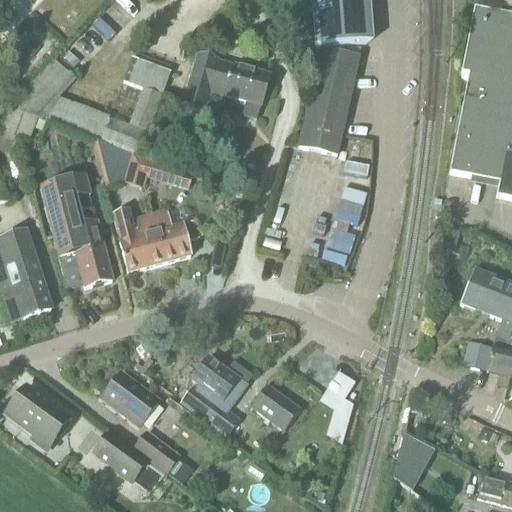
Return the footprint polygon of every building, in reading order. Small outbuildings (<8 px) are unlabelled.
[(0,0),(0,10),(9,0),(0,0)] [(311,0),(315,48),(362,45),(358,0),(311,0)] [(511,8),(511,0),(503,0),(502,7),(511,8)] [(511,17),(472,10),(460,76),(467,77),(449,177),(498,186),(496,200),(511,203),(511,17)] [(255,36),(242,31),(237,46),(250,51),(255,36)] [(358,60),(319,52),(297,150),(337,159),(358,60)] [(196,58),(189,83),(181,113),(202,119),(209,96),(247,107),(245,115),(257,119),(269,79),(196,58)] [(27,90),(9,109),(12,112),(38,120),(48,124),(117,150),(130,155),(139,158),(169,76),(169,75),(131,60),(122,84),(142,92),(129,127),(62,102),(58,101),(74,83),(72,81),(78,74),(64,62),(58,68),(52,63),(27,90)] [(130,155),(122,186),(144,192),(146,181),(167,187),(171,170),(138,159),(139,158),(130,155)] [(58,186),(39,190),(65,291),(82,287),(83,292),(111,285),(96,225),(79,230),(71,203),(89,198),(84,179),(67,183),(66,178),(57,181),(58,186)] [(193,224),(181,227),(170,230),(166,216),(160,215),(130,223),(127,214),(111,218),(127,276),(190,259),(186,243),(197,240),(193,224)] [(460,236),(445,232),(439,252),(454,257),(460,236)] [(25,234),(0,241),(0,291),(11,325),(22,322),(50,313),(25,234)] [(505,351),(511,333),(511,287),(474,272),(460,307),(502,324),(496,338),(492,349),(493,349),(504,352),(505,351)] [(468,343),(462,368),(483,373),(511,379),(511,353),(504,352),(493,349),(492,349),(468,343)] [(199,388),(184,407),(206,423),(228,440),(241,423),(230,415),(240,402),(250,389),(211,360),(193,384),(199,388)] [(100,402),(138,430),(157,404),(119,375),(100,402)] [(301,414),(268,390),(253,411),(285,435),(301,414)] [(24,393),(6,417),(34,437),(30,441),(45,452),(66,424),(24,393)] [(327,393),(319,405),(333,414),(329,427),(345,437),(352,409),(344,404),(327,393)] [(483,432),(479,441),(488,444),(492,435),(483,432)] [(136,457),(135,458),(107,437),(92,456),(133,487),(148,467),(136,457)] [(166,480),(167,479),(181,489),(192,474),(178,464),(180,462),(150,438),(136,457),(148,467),(166,480)] [(511,485),(482,478),(479,489),(511,497),(511,485)] [(511,506),(511,497),(479,489),(476,500),(511,509),(511,506)]
